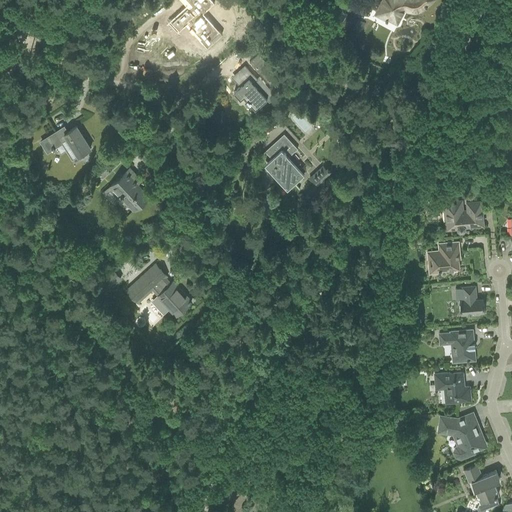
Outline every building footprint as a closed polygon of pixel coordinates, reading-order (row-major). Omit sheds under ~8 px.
[(206,0),(187,0),(192,5),(188,9),(187,8),(172,22),(179,30),(187,23),(191,27),(190,28),(193,31),(194,31),(201,38),(200,39),(206,46),(219,34),(201,14),(210,5),(206,0)] [(405,0),(382,0),(375,13),(387,19),(391,12),(400,17),(404,9),(406,10),(408,10),(410,11),(413,11),(415,11),(417,10),(419,10),(421,9),(423,8),(425,8),(426,7),(433,0),(419,0),(417,1),(413,2),(408,2),(405,0)] [(365,23),(349,14),(344,24),(360,33),(365,23)] [(250,32),(244,26),(243,26),(236,33),(241,39),(242,40),(250,32)] [(244,65),(245,66),(237,73),(236,73),(244,83),(234,92),(240,99),(243,96),(255,108),(266,98),(262,94),(267,90),(261,83),(245,65),(244,65)] [(292,87),(296,94),(301,91),(298,84),(292,87)] [(87,154),(85,151),(90,148),(77,126),(68,131),(64,126),(41,141),(44,146),(43,146),(47,152),(52,149),(52,150),(54,149),(53,146),(61,141),(72,159),(78,156),(80,159),(87,154)] [(21,143),(30,136),(24,129),(15,137),(21,143)] [(283,134),(260,155),(260,156),(265,151),(271,158),(264,165),(287,189),(294,183),(303,175),(288,158),(297,149),(283,134)] [(332,175),(323,165),(308,179),(317,188),(332,175)] [(129,169),(110,186),(103,193),(112,203),(115,201),(116,202),(117,201),(121,204),(123,205),(130,206),(134,210),(138,205),(140,207),(146,201),(144,200),(148,196),(136,184),(140,180),(129,169)] [(483,224),(480,201),(467,202),(468,210),(462,211),(461,201),(444,202),(447,229),(458,228),(460,230),(463,230),(464,228),(464,226),(483,224)] [(439,250),(431,251),(432,262),(428,262),(429,273),(438,272),(438,273),(441,273),(440,270),(459,268),(457,254),(459,254),(458,241),(438,243),(439,250)] [(154,265),(126,291),(137,303),(152,289),(170,308),(169,309),(176,317),(181,313),(180,312),(191,302),(190,301),(189,301),(185,296),(183,297),(178,291),(180,289),(173,281),(167,287),(161,280),(164,277),(154,265)] [(120,278),(113,270),(97,284),(105,292),(120,278)] [(462,287),(463,300),(459,300),(461,314),(466,314),(466,315),(480,314),(480,313),(484,312),(483,298),(474,299),(474,294),(476,293),(475,286),(462,287)] [(475,359),(472,329),(450,331),(450,332),(439,333),(440,343),(451,342),(453,361),(475,359)] [(449,403),(461,401),(461,400),(469,399),(468,387),(463,387),(462,373),(450,374),(449,372),(436,374),(437,389),(446,388),(446,394),(448,394),(449,403)] [(473,413),(458,418),(440,416),(438,431),(453,434),(458,446),(456,447),(454,451),(456,456),(460,458),(474,452),(473,450),(486,445),(480,431),(478,432),(475,426),(478,425),(473,413)] [(404,417),(388,421),(391,431),(407,427),(404,417)] [(477,464),(468,468),(463,469),(468,482),(471,481),(479,501),(479,502),(477,507),(485,511),(486,508),(499,503),(496,495),(499,494),(493,481),(499,479),(496,470),(482,476),(477,464)] [(511,511),(511,502),(505,504),(501,511),(511,511)]
